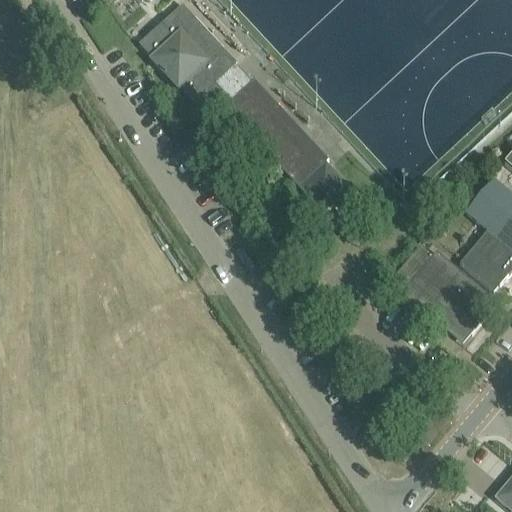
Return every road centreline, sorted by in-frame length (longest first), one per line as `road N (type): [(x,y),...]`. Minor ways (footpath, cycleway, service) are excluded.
road 1 (unclassified): [(384,511),(47,0)]
road 2 (track): [(32,0),(23,16),(18,364)]
road 3 (unclassified): [(397,511),(511,376)]
